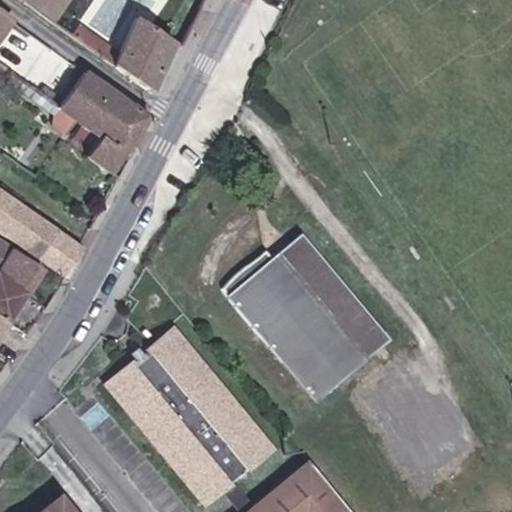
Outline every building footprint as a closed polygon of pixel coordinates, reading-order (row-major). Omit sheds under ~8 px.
[(13,0),(53,27),(71,0),(13,0)] [(0,35),(11,20),(0,11),(0,35)] [(142,26),(114,70),(151,93),(179,49),(142,26)] [(150,121),(82,76),(57,115),(97,141),(86,158),(113,176),(150,121)] [(0,229),(69,277),(84,249),(0,187),(0,229)] [(391,339),(303,236),(274,260),(268,253),(221,293),(316,403),(391,339)] [(0,274),(30,294),(48,267),(0,237),(0,274)] [(0,316),(12,324),(30,294),(0,274),(0,316)] [(0,338),(12,324),(0,316),(0,338)] [(128,352),(124,362),(112,374),(99,384),(207,500),(271,448),(190,350),(169,327),(158,334),(149,342),(142,349),(134,349),(128,352)] [(319,511),(333,500),(304,464),(244,511),(319,511)] [(39,511),(66,511),(56,499),(39,511)] [(342,511),(333,500),(319,511),(342,511)]
